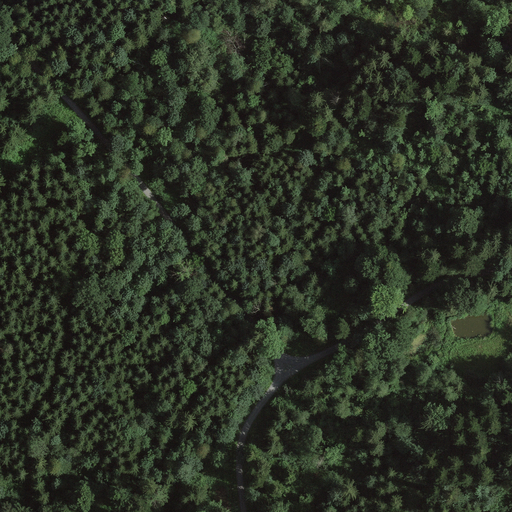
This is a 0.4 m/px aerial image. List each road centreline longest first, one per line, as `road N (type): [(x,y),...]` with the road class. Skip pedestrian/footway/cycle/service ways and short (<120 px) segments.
road 1 (track): [(282,374),(268,345),(95,122),(0,36)]
road 2 (track): [(242,511),(242,439),(251,411),(282,374),(432,285),(511,263)]
